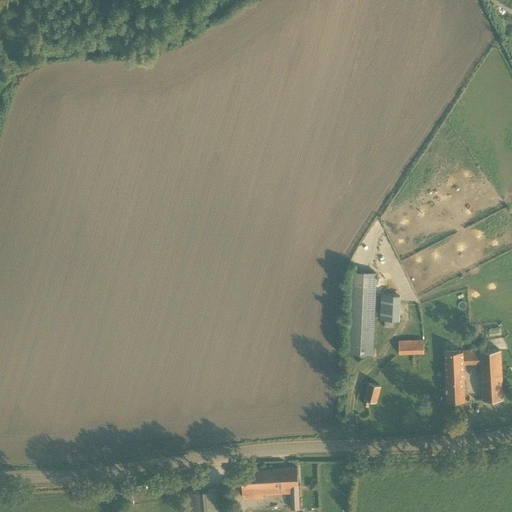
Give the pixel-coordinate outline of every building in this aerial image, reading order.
[(373,354),(376,272),(352,271),(348,353),(373,354)] [(395,327),(395,320),(399,321),(401,296),(381,295),(380,319),(385,320),(384,326),(395,327)] [(423,339),(417,339),(398,340),(399,354),(424,352),(423,339)] [(502,399),(500,349),(480,350),(481,360),(482,388),(476,389),(477,400),(502,399)] [(463,350),(445,351),(447,401),(465,400),(463,350)] [(376,401),(380,386),(369,384),(365,399),(376,401)] [(299,509),(298,467),(240,470),(242,498),(259,497),(259,488),(291,486),(292,510),(299,509)] [(222,511),(221,498),(220,488),(187,491),(189,511),(222,511)]
